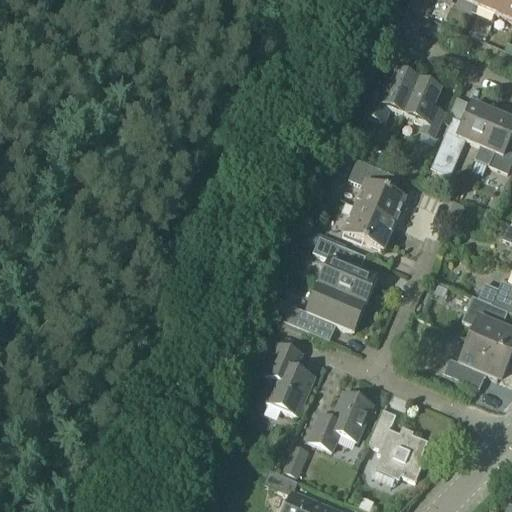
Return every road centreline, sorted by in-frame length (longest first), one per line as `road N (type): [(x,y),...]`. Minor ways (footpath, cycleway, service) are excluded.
road 1 (track): [(267,147),(115,511)]
road 2 (track): [(267,147),(0,50)]
road 3 (track): [(330,0),(267,147)]
road 4 (unknown): [(52,0),(0,132)]
road 5 (residential): [(511,90),(396,39)]
